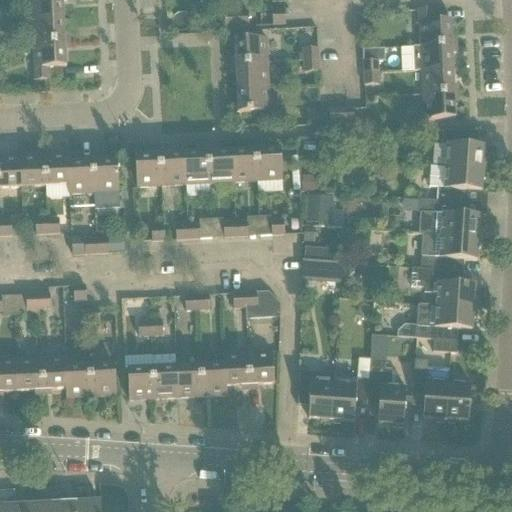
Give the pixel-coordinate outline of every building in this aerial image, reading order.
[(62,0),(30,0),(32,22),(64,20),(62,0)] [(418,12),(420,49),(451,47),(450,23),(447,23),(446,11),(418,12)] [(285,27),(284,12),(272,12),(273,27),(285,27)] [(237,29),(236,14),(224,15),(224,30),(237,29)] [(248,14),(236,14),(237,29),(249,28),(248,14)] [(32,22),(33,46),(65,44),(64,20),(32,22)] [(234,41),(236,66),(267,65),(266,40),(234,41)] [(65,44),(33,46),(35,83),(64,81),(63,69),(66,69),(65,44)] [(412,49),(401,50),(402,74),(413,73),(421,73),(452,71),(451,47),(420,49),(412,49)] [(303,56),(298,56),(298,63),(303,63),(318,62),(318,50),(303,51),(303,56)] [(383,51),(362,52),(363,64),(377,63),(384,63),(383,51)] [(318,62),(303,63),(304,75),(319,74),(318,62)] [(363,64),(363,76),(378,75),(377,63),(363,64)] [(236,66),(237,91),(268,89),(267,65),(236,66)] [(421,73),(422,97),(454,96),(452,71),(421,73)] [(378,75),(363,76),(364,88),(378,87),(378,75)] [(268,89),(237,91),(238,115),(270,114),(268,89)] [(454,96),(422,97),(423,122),(455,120),(454,96)] [(352,110),(340,111),(341,126),(353,125),(352,110)] [(341,126),(340,111),(329,111),(329,127),(341,126)] [(447,147),(445,168),(486,171),(486,160),(484,160),(484,148),(471,147),(472,132),(442,133),(441,146),(447,147)] [(280,151),(256,152),(257,184),(282,182),(280,151)] [(256,152),(232,154),(233,185),(257,184),(256,152)] [(232,154),(208,155),(209,186),(233,185),(232,154)] [(208,155),(183,156),(185,187),(209,186),(208,155)] [(45,189),(69,188),(70,188),(69,166),(70,166),(69,156),(44,157),(45,189)] [(183,156),(159,157),(161,189),(185,187),(183,156)] [(21,190),(45,189),(44,157),(20,159),(21,190)] [(161,189),(159,157),(135,159),(136,190),(161,189)] [(0,190),(21,190),(20,159),(0,159),(0,190)] [(117,163),(93,164),(94,195),(95,210),(120,208),(117,163)] [(70,188),(69,188),(69,196),(94,195),(93,164),(70,166),(69,166),(70,188)] [(438,189),(437,202),(467,204),(468,193),(481,193),(482,181),(485,181),(486,171),(445,168),(444,190),(438,189)] [(304,179),(304,192),(312,192),(313,179),(304,179)] [(308,199),(308,211),(332,212),(332,201),(308,199)] [(419,201),(418,214),(420,215),(419,236),(423,236),(481,240),(481,230),(479,230),(480,217),(467,216),(467,204),(437,202),(419,201)] [(48,236),(47,221),(35,222),(36,236),(48,236)] [(59,221),(47,221),(48,236),(60,235),(59,221)] [(283,222),(271,223),(271,238),(283,237),(283,222)] [(11,223),(0,223),(0,238),(12,238),(11,223)] [(236,239),(235,224),(223,225),(223,240),(236,239)] [(247,224),(235,224),(236,239),(248,239),(247,224)] [(188,242),(187,227),(175,228),(175,242),(188,242)] [(199,227),(187,227),(188,242),(199,241),(199,227)] [(151,229),(151,244),(164,243),(163,228),(151,229)] [(305,231),(304,240),(315,240),(316,232),(305,231)] [(421,258),(420,271),(463,274),(463,262),(477,263),(477,251),(480,251),(481,240),(423,236),(421,258)] [(97,257),(96,242),(85,243),(84,239),(72,240),(73,258),(97,257)] [(108,241),(96,242),(97,257),(109,256),(108,241)] [(342,267),(304,265),(302,265),(301,284),(341,286),(342,267)] [(344,267),(343,279),(348,279),(354,273),(355,268),(344,267)] [(437,295),(436,307),(476,310),(477,299),(474,299),(475,287),(462,286),(463,274),(420,271),(412,271),(411,287),(426,288),(426,294),(437,295)] [(86,303),(85,288),(73,289),(74,304),(86,303)] [(256,295),(245,296),(246,311),(246,321),(279,320),(280,306),(269,295),(256,295)] [(39,312),(38,296),(26,297),(27,312),(39,312)] [(50,296),(38,296),(39,312),(51,311),(50,296)] [(246,311),(245,296),(232,296),(233,311),(246,311)] [(198,313),(197,298),(184,299),(185,314),(198,313)] [(208,298),(197,298),(198,313),(209,313),(208,298)] [(361,306),(357,313),(369,321),(374,314),(361,306)] [(397,333),(397,339),(419,341),(428,341),(434,342),(458,344),(459,331),(472,332),(473,320),(475,320),(476,310),(436,307),(419,306),(418,324),(420,324),(420,328),(404,327),(397,333)] [(99,311),(86,311),(87,326),(99,325),(99,311)] [(150,339),(150,324),(137,324),(138,340),(150,339)] [(162,324),(150,324),(150,339),(162,339),(162,324)] [(458,344),(434,342),(433,354),(457,355),(458,344)] [(272,355),(248,356),(249,387),(274,386),(272,355)] [(222,357),(223,367),(224,366),(225,388),(226,388),(249,387),(248,356),(222,357)] [(151,358),(124,359),(124,373),(127,372),(129,402),(153,401),(152,370),(151,358)] [(42,392),(65,391),(67,391),(66,369),(66,360),(41,361),(42,392)] [(18,393),(42,392),(41,361),(17,362),(18,393)] [(0,394),(18,393),(17,362),(0,362),(0,394)] [(368,381),(366,411),(378,412),(378,425),(392,426),(391,429),(403,430),(404,410),(405,390),(402,389),(402,386),(395,385),(396,374),(392,374),(392,371),(385,370),(386,363),(370,362),(369,369),(368,381)] [(414,365),(412,407),(423,408),(423,421),(435,422),(435,424),(445,425),(448,385),(449,372),(427,370),(427,363),(414,363),(414,365)] [(114,366),(90,367),(91,399),(116,398),(114,366)] [(223,367),(200,368),(201,399),(227,398),(226,388),(225,388),(224,366),(223,367)] [(67,391),(65,391),(66,400),(91,399),(90,367),(66,369),(67,391)] [(200,368),(176,369),(177,400),(201,399),(200,368)] [(176,369),(152,370),(153,401),(177,400),(176,369)] [(299,373),(297,407),(309,408),(308,421),(320,422),(320,424),(331,425),(333,385),(334,379),(334,375),(322,374),(299,373)] [(333,385),(331,425),(341,426),(341,423),(354,424),(354,411),(366,411),(368,381),(355,380),(334,379),(333,385)] [(448,385),(445,425),(456,426),(456,423),(468,424),(471,386),(448,385)] [(64,490),(51,491),(51,511),(76,511),(76,505),(65,505),(64,492),(64,490)] [(39,507),(27,508),(27,511),(51,511),(51,491),(38,491),(38,493),(39,507)] [(15,492),(2,493),(3,511),(27,511),(27,508),(16,508),(15,494),(15,492)]
